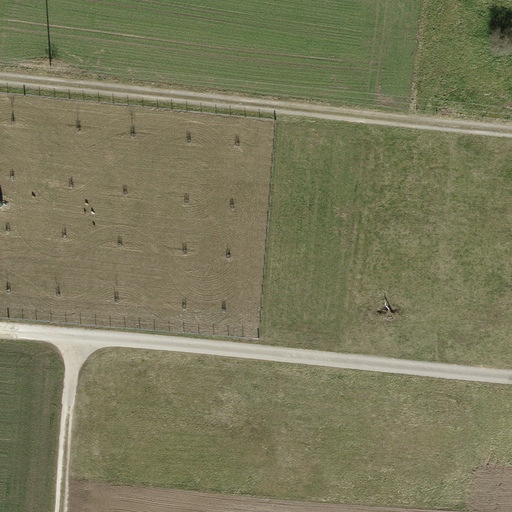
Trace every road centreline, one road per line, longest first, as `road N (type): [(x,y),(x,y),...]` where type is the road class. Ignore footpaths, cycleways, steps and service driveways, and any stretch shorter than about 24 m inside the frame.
road 1 (track): [(511,128),(0,77)]
road 2 (track): [(511,377),(0,330)]
road 3 (track): [(62,511),(77,336)]
